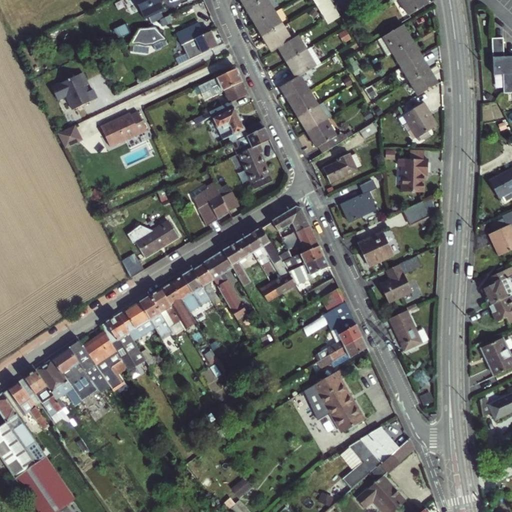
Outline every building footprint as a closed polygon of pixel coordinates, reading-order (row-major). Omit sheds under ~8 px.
[(135,0),(145,19),(165,9),(160,0),(135,0)] [(240,0),(247,10),(263,0),(240,0)] [(263,0),(247,10),(255,24),(274,13),(266,0),(263,0)] [(325,0),(316,6),(320,13),(332,5),(328,0),(325,0)] [(424,0),(398,0),(409,17),(428,6),(424,0)] [(332,5),(320,13),(324,18),(335,11),(332,5)] [(324,18),(325,21),(327,25),(339,17),(335,11),(324,18)] [(255,24),(263,38),(282,26),(274,13),(255,24)] [(169,15),(160,19),(163,25),(172,20),(169,15)] [(190,60),(218,46),(211,31),(204,34),(198,22),(176,32),(181,44),(182,44),(190,60)] [(114,30),(118,39),(131,33),(127,24),(114,30)] [(272,52),(279,48),(291,41),(282,26),(263,38),(272,52)] [(393,55),(413,44),(403,27),(378,42),(388,59),(393,55)] [(155,28),(141,28),(139,32),(131,38),(128,41),(129,43),(141,45),(151,45),(157,43),(159,41),(155,28)] [(279,48),(287,62),(306,51),(298,37),(291,41),(279,48)] [(503,39),(494,40),(495,75),(504,75),(505,93),(511,93),(511,57),(504,57),(503,39)] [(421,57),(413,44),(393,55),(402,69),(421,57)] [(321,64),(311,48),(306,51),(316,67),(321,64)] [(296,78),(300,76),(316,67),(306,51),(287,62),(296,78)] [(402,69),(410,83),(430,72),(421,57),(402,69)] [(120,76),(130,73),(125,61),(115,64),(120,76)] [(235,69),(198,87),(201,93),(209,89),(212,95),(222,91),(224,96),(228,104),(231,102),(248,95),(235,69)] [(419,98),(439,87),(430,72),(410,83),(419,98)] [(83,73),(52,88),(58,101),(66,97),(73,111),(97,99),(93,90),(89,92),(86,86),(88,85),(83,73)] [(280,87),(290,104),(310,92),(300,76),(296,78),(280,87)] [(203,99),(212,95),(209,89),(201,93),(203,99)] [(310,92),(290,104),(299,118),(318,107),(310,92)] [(218,99),(222,107),(228,104),(224,96),(218,99)] [(229,126),(233,134),(244,129),(231,102),(228,104),(222,107),(204,115),(206,119),(211,117),(216,129),(222,126),(223,129),(229,126)] [(425,103),(423,104),(430,117),(432,116),(425,103)] [(409,122),(418,138),(438,127),(432,116),(430,117),(423,104),(400,117),(405,125),(407,124),(409,122)] [(318,107),(299,118),(308,132),(327,121),(318,107)] [(110,147),(146,131),(138,112),(131,116),(130,114),(101,127),(110,147)] [(237,156),(239,155),(259,145),(269,140),(260,121),(244,129),(233,134),(236,141),(231,144),(237,156)] [(324,153),(349,139),(346,135),(344,136),(342,134),(337,137),(327,121),(308,132),(318,149),(321,147),(324,153)] [(409,122),(407,124),(416,140),(418,138),(409,122)] [(365,140),(378,133),(374,125),(361,133),(365,140)] [(58,134),(65,149),(82,141),(75,126),(58,134)] [(92,150),(94,153),(105,148),(101,141),(90,145),(92,150)] [(259,145),(239,155),(251,183),(269,175),(259,153),(262,152),(259,145)] [(410,160),(424,160),(424,150),(411,149),(410,160)] [(339,163),(325,169),(331,182),(357,170),(355,168),(350,157),(349,154),(337,159),(339,163)] [(355,154),(350,157),(355,168),(360,165),(355,154)] [(410,160),(399,159),(399,167),(403,167),(401,192),(423,192),(424,176),(426,176),(427,160),(424,160),(410,160)] [(511,168),(489,179),(497,198),(500,196),(503,203),(511,198),(511,168)] [(365,195),(342,205),(349,222),(378,208),(370,190),(376,187),(373,181),(361,187),(365,195)] [(221,197),(213,182),(206,186),(207,188),(192,198),(206,226),(229,212),(228,211),(221,197)] [(230,191),(221,197),(228,211),(237,205),(230,191)] [(423,202),(404,210),(411,225),(430,216),(423,202)] [(97,210),(100,216),(107,213),(103,206),(97,210)] [(271,221),(282,240),(310,227),(301,209),(294,207),(271,221)] [(287,249),(282,240),(271,221),(260,228),(282,263),(288,260),(291,258),(287,249)] [(178,237),(168,222),(135,241),(145,257),(178,237)] [(489,235),(492,244),(494,243),(500,256),(511,250),(511,231),(509,226),(489,235)] [(282,240),(287,249),(300,243),(305,252),(319,246),(310,227),(282,240)] [(282,263),(260,228),(244,238),(252,253),(257,261),(268,255),(281,279),(271,285),(278,296),(296,285),(287,272),(282,263)] [(382,232),(358,244),(369,267),(393,256),(382,232)] [(252,253),(244,238),(237,242),(222,251),(232,268),(244,286),(251,282),(238,261),(246,257),(252,253)] [(294,264),(295,269),(324,256),(319,246),(305,252),(291,258),(288,260),(290,265),(294,264)] [(213,279),(238,320),(257,309),(250,297),(241,303),(223,273),(232,268),(222,251),(203,263),(213,279)] [(121,261),(122,262),(135,254),(135,253),(121,261)] [(122,262),(130,278),(143,270),(135,254),(122,262)] [(313,274),(329,267),(324,256),(295,269),(287,272),(296,285),(296,286),(311,280),(310,275),(313,274)] [(418,256),(386,271),(390,280),(381,285),(389,304),(413,292),(405,274),(422,266),(418,256)] [(208,282),(213,279),(203,263),(193,269),(204,287),(211,299),(214,304),(220,301),(208,282)] [(487,298),(491,306),(511,295),(511,285),(509,279),(511,277),(511,267),(490,278),(493,285),(483,290),(484,292),(482,292),(485,299),(487,298)] [(204,287),(193,269),(171,282),(189,312),(200,305),(204,311),(214,304),(211,299),(206,302),(198,290),(204,287)] [(333,277),(314,288),(321,299),(339,288),(333,277)] [(160,289),(180,322),(185,330),(194,325),(186,313),(189,312),(171,282),(160,289)] [(268,302),(278,296),(271,285),(261,291),(268,302)] [(180,322),(160,289),(150,295),(170,328),(180,322)] [(329,310),(346,300),(339,289),(322,299),(329,310)] [(162,339),(173,333),(170,328),(150,295),(140,302),(155,328),(162,339)] [(511,315),(511,318),(511,295),(491,306),(498,321),(508,317),(511,315)] [(155,328),(140,302),(118,315),(134,341),(141,336),(140,334),(145,330),(147,333),(155,328)] [(325,316),(328,323),(331,329),(334,327),(340,340),(314,356),(318,362),(361,336),(346,302),(324,315),(325,316)] [(407,312),(389,320),(404,353),(422,344),(407,312)] [(101,326),(106,333),(119,354),(121,358),(127,369),(144,359),(138,347),(134,341),(118,315),(101,326)] [(328,323),(325,316),(303,329),(307,335),(328,323)] [(106,333),(85,348),(99,369),(102,367),(106,364),(108,367),(121,358),(119,354),(106,333)] [(361,336),(318,362),(321,368),(330,363),(333,367),(367,348),(361,336)] [(503,339),(484,348),(496,376),(511,368),(511,356),(511,357),(503,339)] [(80,363),(92,381),(96,387),(100,392),(110,384),(107,380),(99,369),(85,348),(79,340),(69,348),(80,363)] [(84,386),(92,381),(80,363),(69,348),(52,359),(63,375),(71,370),(77,379),(79,378),(84,386)] [(152,356),(145,360),(155,377),(162,373),(152,356)] [(36,370),(63,409),(65,407),(61,401),(58,397),(67,391),(70,395),(82,413),(87,409),(63,375),(52,359),(36,370)] [(36,370),(19,381),(35,404),(40,400),(42,403),(47,400),(56,413),(63,409),(36,370)] [(317,383),(345,431),(364,420),(341,380),(344,378),(339,370),(317,383)] [(45,429),(50,426),(35,404),(19,381),(3,393),(20,418),(26,414),(26,415),(30,412),(38,423),(40,422),(45,429)] [(317,383),(312,386),(340,434),(345,431),(317,383)] [(58,397),(61,401),(70,395),(67,391),(58,397)] [(0,457),(0,458),(19,484),(38,511),(57,511),(76,499),(50,461),(20,418),(3,393),(0,394),(0,412),(6,421),(0,425),(0,457)] [(511,394),(488,405),(485,398),(479,401),(481,418),(492,413),(495,420),(511,412),(511,394)] [(47,400),(42,403),(51,417),(56,413),(47,400)] [(305,422),(301,415),(297,418),(301,424),(305,422)] [(226,426),(217,431),(218,433),(222,440),(231,435),(226,426)] [(384,436),(385,435),(379,428),(377,429),(384,436)] [(377,429),(355,442),(369,459),(349,478),(355,485),(357,483),(369,473),(390,453),(397,448),(385,435),(384,436),(377,429)] [(390,453),(398,461),(413,448),(409,437),(397,448),(390,453)] [(364,507),(372,500),(375,497),(387,511),(392,511),(405,501),(383,474),(385,472),(387,474),(399,463),(398,461),(390,453),(369,473),(375,481),(357,497),(364,507)] [(233,488),(242,497),(254,486),(245,476),(233,488)] [(387,511),(375,497),(372,500),(381,511),(387,511)] [(249,511),(239,500),(235,503),(242,511),(249,511)] [(226,511),(242,511),(235,503),(226,511)]
